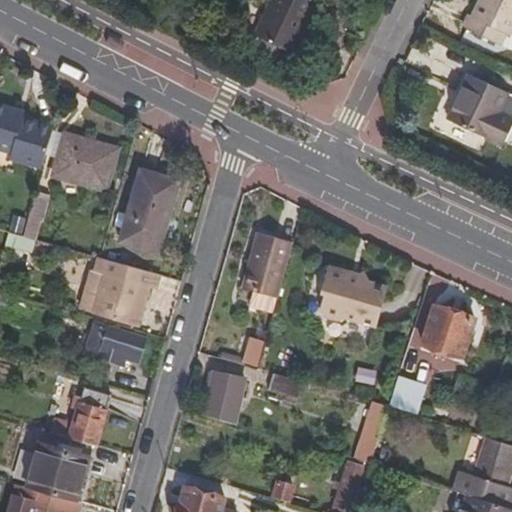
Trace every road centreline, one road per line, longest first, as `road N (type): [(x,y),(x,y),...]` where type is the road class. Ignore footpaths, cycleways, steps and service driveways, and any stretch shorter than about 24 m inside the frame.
road 1 (residential): [(136,511),(240,134)]
road 2 (tertiary): [(0,10),(240,134)]
road 3 (tertiary): [(321,171),(511,261)]
road 4 (residential): [(401,0),(321,171)]
